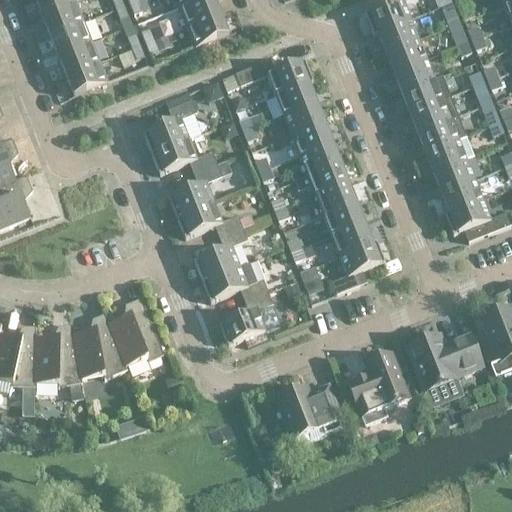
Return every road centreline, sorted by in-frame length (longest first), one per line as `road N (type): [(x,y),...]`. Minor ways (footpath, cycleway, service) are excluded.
road 1 (residential): [(438,297),(330,30),(266,13),(261,0)]
road 2 (residential): [(160,258),(123,165),(84,165),(51,149),(0,9)]
road 3 (residential): [(211,385),(438,297)]
road 4 (residential): [(160,258),(55,296),(0,289)]
road 5 (residential): [(211,385),(160,258)]
